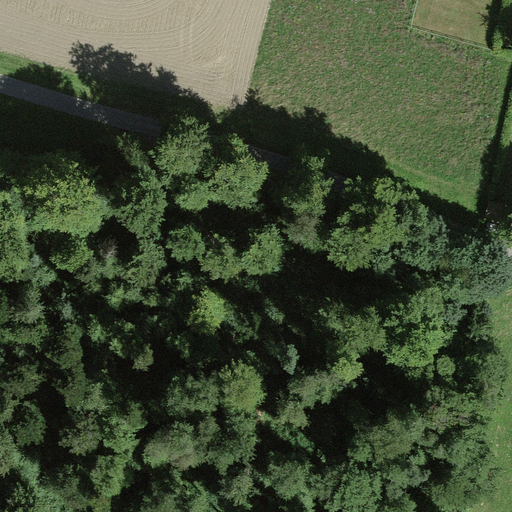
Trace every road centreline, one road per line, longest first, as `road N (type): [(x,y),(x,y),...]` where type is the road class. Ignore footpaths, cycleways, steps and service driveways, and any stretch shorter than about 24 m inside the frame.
road 1 (unclassified): [(0,82),(202,141),(511,254)]
road 2 (track): [(0,165),(202,141)]
